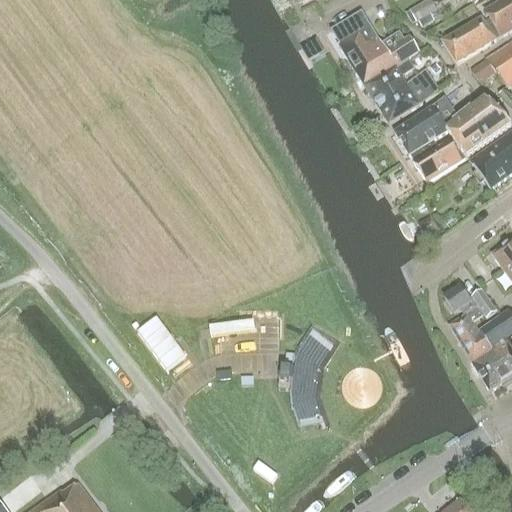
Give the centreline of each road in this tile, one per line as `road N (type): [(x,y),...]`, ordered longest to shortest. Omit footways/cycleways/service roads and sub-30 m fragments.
road 1 (residential): [(230,493),(46,262),(0,217)]
road 2 (tertiary): [(371,511),(511,420)]
